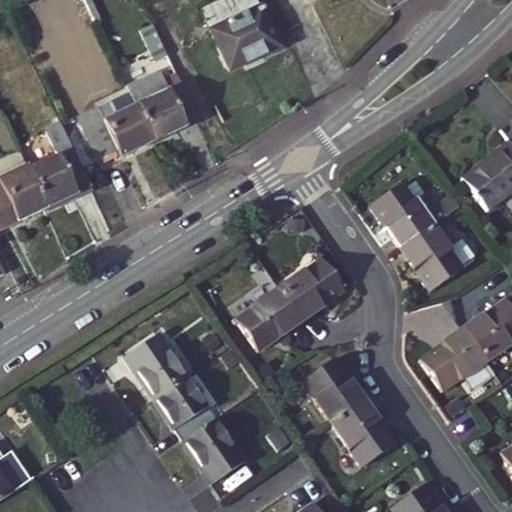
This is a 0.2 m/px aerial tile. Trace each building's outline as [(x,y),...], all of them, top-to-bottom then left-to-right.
[(277,63),(257,23),(207,49),(226,89),(277,63)] [(197,139),(175,91),(158,99),(163,111),(132,124),(149,161),(197,139)] [(149,161),(132,124),(126,108),(105,117),(111,132),(93,140),(88,129),(71,137),(89,177),(109,169),(112,177),(149,161)] [(511,136),(502,144),(489,128),(439,167),(467,202),(511,166),(511,136)] [(90,207),(67,154),(45,165),(50,176),(21,190),(39,230),(90,207)] [(39,230),(21,190),(12,169),(0,175),(0,241),(8,238),(11,243),(39,230)] [(420,227),(388,184),(355,209),(387,252),(420,227)] [(435,247),(420,227),(387,252),(418,292),(450,267),(463,257),(448,237),(435,247)] [(326,292),(301,259),(257,290),(281,325),(326,292)] [(281,325),(257,290),(214,320),(237,357),(281,325)] [(511,345),(511,327),(492,299),(449,329),(477,369),(511,345)] [(477,369),(449,329),(406,360),(432,400),(477,369)] [(172,388),(140,342),(106,366),(139,412),(172,388)] [(344,402),(313,360),(278,383),(309,427),(344,402)] [(200,427),(172,388),(139,412),(165,451),(200,427)] [(375,445),(344,402),(309,427),(339,470),(375,445)] [(230,470),(200,427),(165,451),(196,495),(230,470)] [(511,445),(494,455),(511,490),(511,445)] [(419,511),(405,491),(373,511),(419,511)] [(325,511),(320,503),(305,511),(325,511)]
